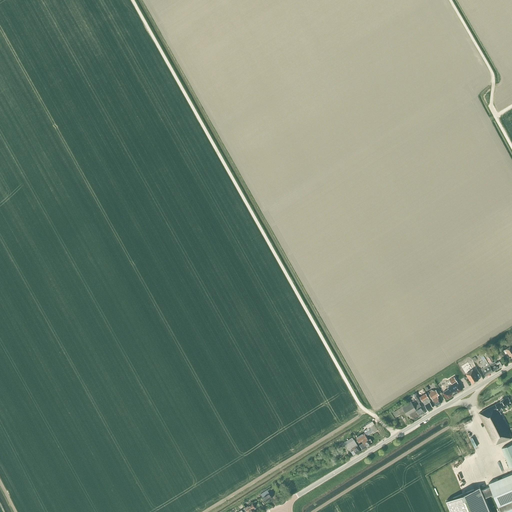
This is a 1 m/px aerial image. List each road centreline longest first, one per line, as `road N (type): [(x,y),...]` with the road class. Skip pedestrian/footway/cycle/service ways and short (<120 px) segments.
road 1 (track): [(131,0),(358,403),(395,436)]
road 2 (tertiary): [(285,508),(511,365)]
road 3 (track): [(511,148),(491,108),(492,74),(450,0)]
